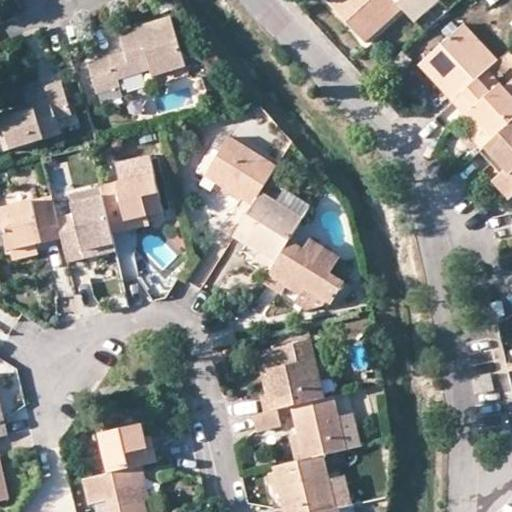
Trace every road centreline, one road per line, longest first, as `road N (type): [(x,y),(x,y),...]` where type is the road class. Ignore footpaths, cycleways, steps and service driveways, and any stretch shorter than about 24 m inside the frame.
road 1 (residential): [(459,511),(449,318),(401,145),(256,0)]
road 2 (residential): [(47,406),(57,357),(82,331),(140,314),(193,325),(238,511)]
